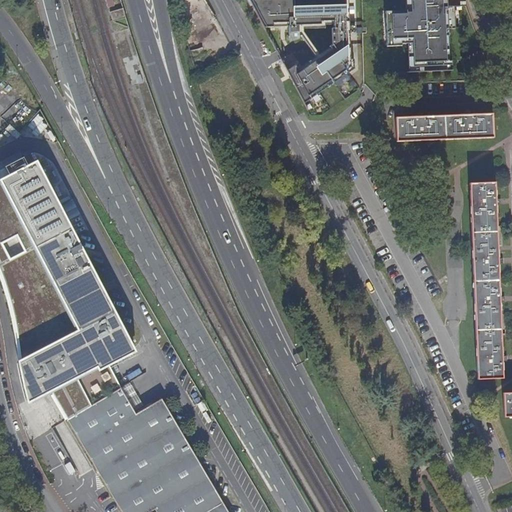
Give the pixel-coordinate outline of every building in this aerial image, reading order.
[(352,69),(350,0),(251,0),(254,5),(266,28),(280,28),(291,28),(291,37),(292,39),(295,40),(299,39),(299,35),(301,35),(316,59),(299,70),(293,60),(285,64),(292,77),(305,105),(320,95),(335,85),(349,75),(347,72),(352,69)] [(386,9),(386,46),(403,46),(402,42),(409,42),(410,72),(453,72),(452,29),(457,30),(457,6),(447,6),(446,0),(405,0),(406,9),(386,9)] [(37,114),(26,126),(37,135),(48,124),(37,114)] [(416,118),(395,119),(396,143),(492,139),(491,115),(476,116),(416,118)] [(50,389),(122,511),(151,511),(156,510),(157,511),(228,511),(162,399),(136,414),(107,365),(134,351),(132,346),(127,348),(120,335),(125,332),(37,164),(0,183),(0,269),(3,276),(15,317),(21,359),(25,380),(31,399),(50,389)] [(502,380),(501,366),(501,355),(499,303),(497,251),(495,204),(495,185),(470,186),(476,371),(477,381),(502,380)] [(511,394),(502,395),(503,419),(511,418),(511,394)]
